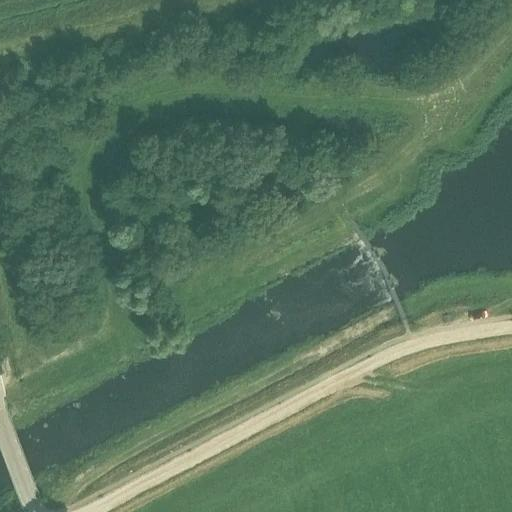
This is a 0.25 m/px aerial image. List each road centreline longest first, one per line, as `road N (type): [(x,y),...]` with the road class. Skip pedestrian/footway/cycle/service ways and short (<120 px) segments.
road 1 (track): [(461,106),(218,91),(179,92),(123,113),(90,150),(85,172),(114,316),(0,392)]
road 2 (track): [(92,511),(371,364),(442,339),(511,328)]
road 3 (track): [(461,106),(423,146),(328,209),(180,285)]
road 4 (unclassified): [(39,511),(0,394)]
